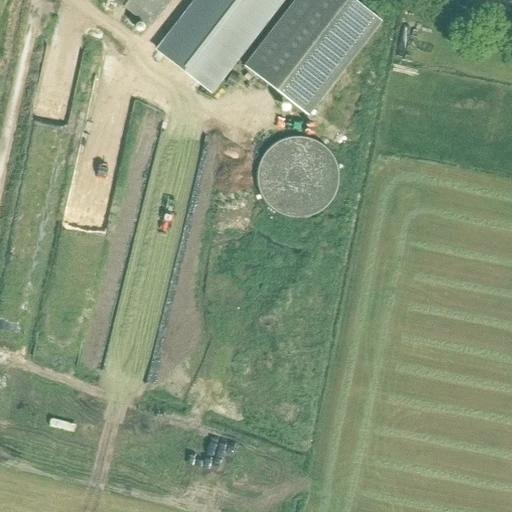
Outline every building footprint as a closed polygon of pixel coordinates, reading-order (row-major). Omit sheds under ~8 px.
[(112,0),(149,28),(170,0),(112,0)] [(212,95),(285,0),(197,0),(157,52),(212,95)] [(312,119),(385,25),(352,0),(301,0),(248,69),(312,119)] [(96,179),(109,182),(116,155),(103,152),(96,179)] [(326,210),(327,168),(303,167),(303,179),(275,179),(274,185),(258,185),(257,208),(326,210)]
